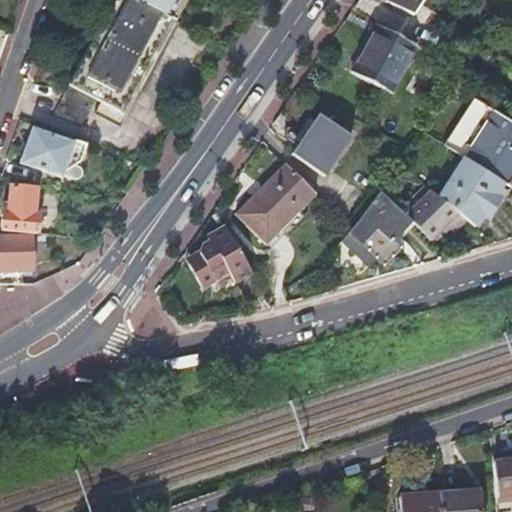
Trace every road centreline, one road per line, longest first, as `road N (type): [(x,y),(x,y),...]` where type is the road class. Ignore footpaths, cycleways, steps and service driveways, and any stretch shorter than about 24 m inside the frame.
road 1 (residential): [(511,259),(215,341),(143,351),(59,346)]
road 2 (secondary): [(59,346),(111,286),(309,0)]
road 3 (residential): [(196,511),(511,407)]
